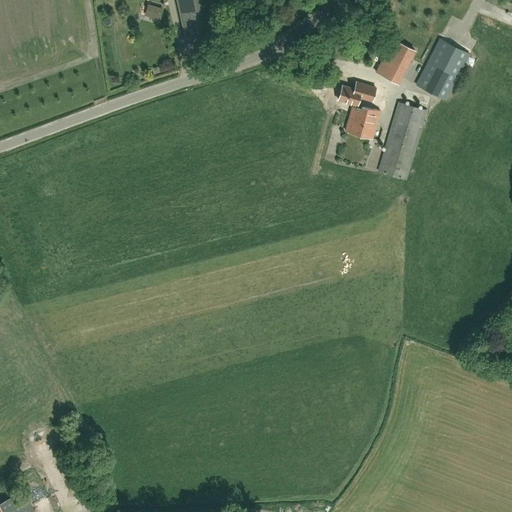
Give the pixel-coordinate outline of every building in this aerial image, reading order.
[(177,0),(186,38),(219,31),(211,0),(177,0)] [(140,18),(157,23),(162,7),(145,2),(140,18)] [(393,39),(376,72),(398,83),(415,51),(393,39)] [(446,100),(470,55),(440,39),(416,85),(446,100)] [(360,97),(372,101),(376,88),(359,83),(356,82),(354,89),(342,85),(338,99),(357,105),(360,97)] [(427,110),(398,102),(378,171),(406,180),(427,110)] [(33,511),(23,490),(0,501),(0,511),(33,511)]
